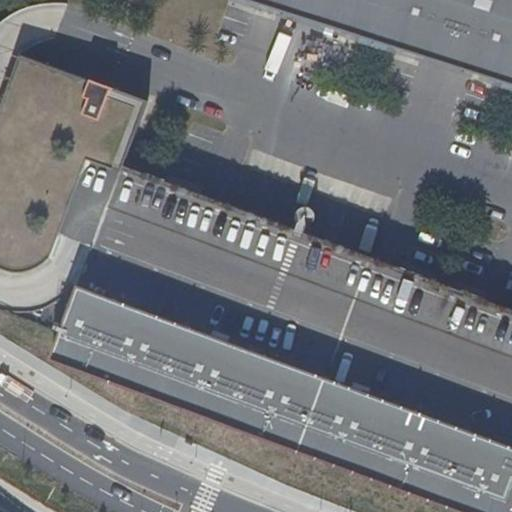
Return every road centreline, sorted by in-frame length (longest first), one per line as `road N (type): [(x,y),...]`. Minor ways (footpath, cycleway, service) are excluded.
road 1 (primary): [(206,497),(78,436),(0,385)]
road 2 (primary): [(0,429),(155,511)]
